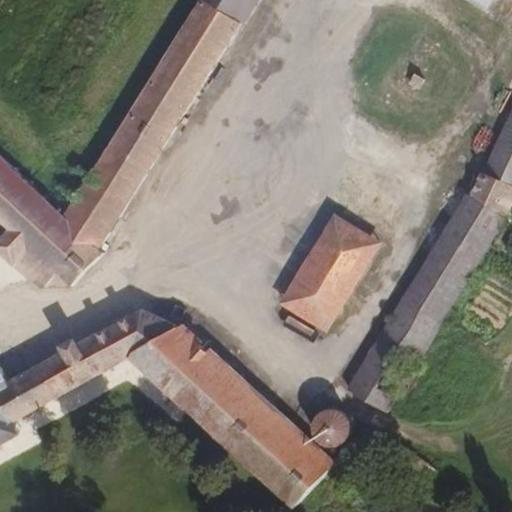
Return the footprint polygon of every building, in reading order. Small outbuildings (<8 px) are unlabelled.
[(258,0),(197,0),(66,215),(0,152),(0,250),(41,288),(57,273),(74,284),(105,253),(102,248),(258,0)] [(507,63),(511,54),(511,28),(496,57),(507,63)] [(395,80),(409,64),(393,49),(378,65),(395,80)] [(511,118),(488,173),(480,170),(361,377),(407,406),(511,188),(511,118)] [(336,326),(387,233),(342,205),(289,298),(336,326)] [(306,494),(347,453),(197,307),(158,291),(34,355),(18,335),(0,343),(0,427),(6,424),(13,435),(42,420),(37,410),(153,351),(306,494)] [(378,450),(352,480),(362,491),(389,462),(378,450)]
